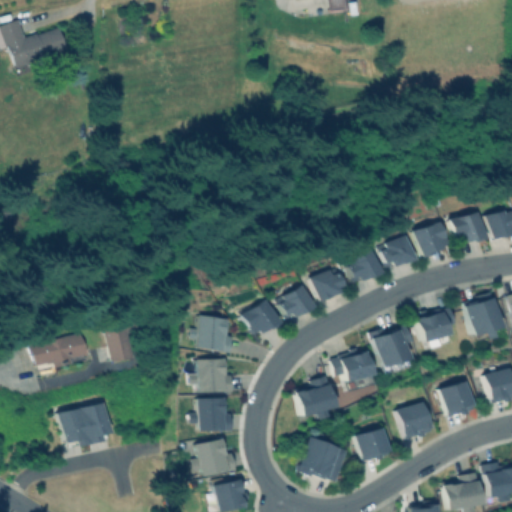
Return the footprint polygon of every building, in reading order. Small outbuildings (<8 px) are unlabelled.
[(342,11),(341,0),(323,0),(325,12),(342,11)] [(54,26),(20,36),(15,19),(0,22),(0,45),(3,44),(9,64),(61,49),(54,26)] [(479,217),(505,210),(511,235),(486,242),(479,217)] [(444,221),(471,213),(478,240),(451,248),(444,221)] [(406,233),(434,223),(443,249),(415,259),(406,233)] [(373,246),(398,237),(407,261),(381,270),(373,246)] [(340,262),(365,251),(375,274),(350,285),(340,262)] [(303,278),(329,268),(339,292),(313,302),(303,278)] [(271,298),(295,286),(307,308),(283,321),(271,298)] [(511,292),(501,295),(507,326),(511,325),(511,292)] [(235,316),(260,300),(275,323),(249,339),(235,316)] [(456,309),(485,300),(494,329),(465,338),(456,309)] [(408,317),(442,307),(446,322),(437,324),(441,337),(417,344),(408,317)] [(225,336),(222,335),(225,319),(195,314),(189,346),(223,352),(225,336)] [(100,323),(106,365),(130,362),(123,320),(100,323)] [(362,337),(398,325),(402,339),(395,342),(401,361),(374,371),(362,337)] [(82,354),(78,333),(26,343),(30,365),(48,362),(49,366),(67,363),(66,357),(82,354)] [(331,364),(357,353),(366,377),(340,387),(331,364)] [(222,358),(192,358),(192,372),(185,373),(185,384),(192,383),(192,391),(226,390),(226,374),(222,374),(222,358)] [(478,376),(504,369),(511,398),(485,404),(478,376)] [(328,406),(321,377),(287,386),(294,416),(309,412),(311,418),(321,415),(320,408),(328,406)] [(432,391),(459,382),(467,407),(440,416),(432,391)] [(225,430),(225,412),(221,412),(221,396),(191,397),(191,412),(184,412),(184,423),(191,423),(191,430),(225,430)] [(71,445),(97,440),(96,434),(105,432),(99,401),(52,411),(58,442),(70,440),(71,445)] [(389,411),(415,403),(425,433),(399,441),(389,411)] [(348,437),(376,429),(383,453),(355,461),(348,437)] [(292,464),(304,434),(340,450),(328,479),(292,464)] [(229,470),(226,451),(221,452),(219,437),(189,441),(191,457),(185,458),(187,469),(194,468),(195,474),(229,470)] [(477,471),(509,464),(511,478),(511,488),(482,495),(477,471)] [(435,482),(453,478),(452,473),(467,470),(474,502),(440,509),(435,482)] [(210,511),(204,484),(235,477),(241,506),(215,511),(210,511)] [(400,511),(400,505),(429,502),(430,511),(400,511)]
